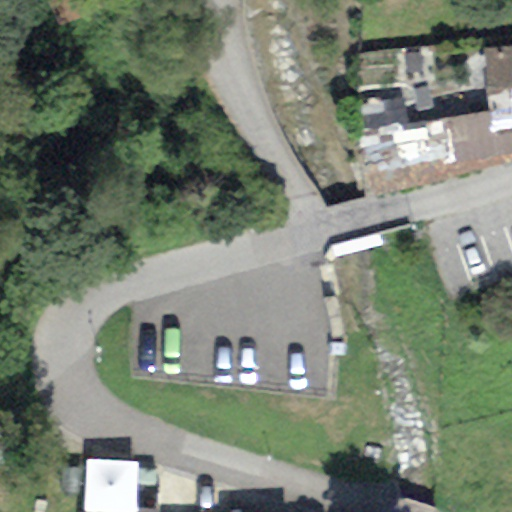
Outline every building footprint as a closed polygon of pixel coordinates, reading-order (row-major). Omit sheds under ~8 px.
[(117,0),(49,0),(60,32),(122,12),(117,0)] [(511,125),(511,45),(485,47),(491,127),(511,125)] [(414,94),(407,54),(360,62),(368,102),(414,94)] [(462,180),(511,160),(511,128),(511,125),(491,127),(484,104),(442,122),(462,180)] [(413,199),(462,180),(442,122),(391,142),(396,155),(413,199)] [(380,210),(413,199),(396,155),(362,169),(380,210)]
